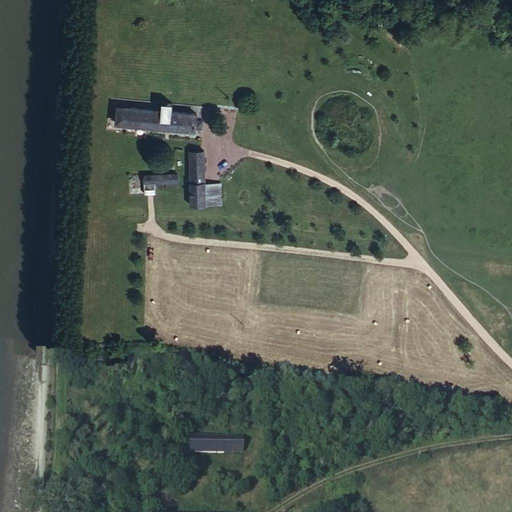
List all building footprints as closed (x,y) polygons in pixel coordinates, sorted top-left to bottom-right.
[(159,118),(128,119),(129,136),(195,135),(195,118),(170,118),(169,110),(159,110),(159,118)] [(128,119),(116,119),(116,136),(129,136),(128,119)] [(191,154),(192,202),(207,202),(207,179),(206,153),(191,154)] [(221,179),(207,179),(207,202),(221,201),(221,179)] [(183,195),(183,184),(145,185),(146,195),(183,195)] [(227,463),(227,449),(190,448),(189,463),(227,463)] [(246,449),(227,449),(227,463),(246,464),(246,449)]
